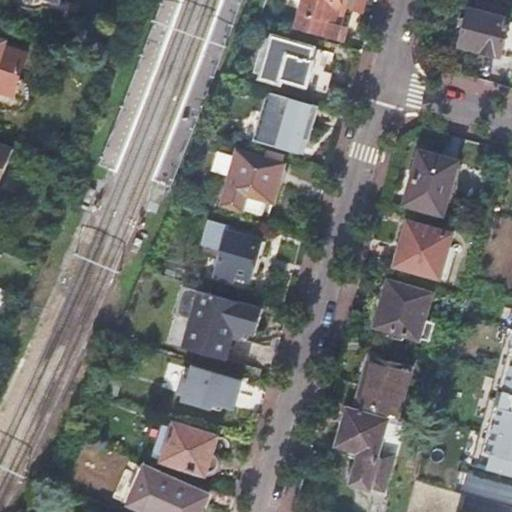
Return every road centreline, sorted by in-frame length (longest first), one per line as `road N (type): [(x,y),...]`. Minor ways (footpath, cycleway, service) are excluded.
road 1 (residential): [(256,511),(387,84)]
road 2 (residential): [(511,118),(387,84)]
